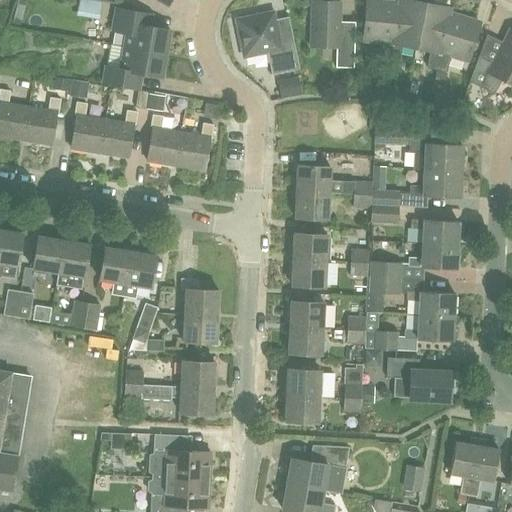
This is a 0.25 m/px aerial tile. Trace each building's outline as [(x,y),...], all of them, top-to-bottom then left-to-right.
[(18,0),(12,23),(21,25),(26,1),(21,0),(18,0)] [(335,67),(353,68),(354,22),(339,21),(340,2),(334,1),(334,0),(316,0),(317,1),(311,1),(310,47),(335,47),(335,67)] [(366,0),(363,40),(382,42),(379,58),(385,59),(396,3),(366,0)] [(401,45),(415,48),(424,3),(406,0),(398,0),(398,3),(396,3),(385,59),(398,62),(401,45)] [(426,68),(438,70),(449,14),(448,13),(449,8),(424,3),(415,48),(430,51),(426,68)] [(126,33),(123,46),(165,54),(169,30),(149,26),(151,15),(115,8),(111,31),(126,33)] [(279,44),(273,12),(235,20),(243,57),(266,52),(271,75),(298,69),(293,41),(279,44)] [(449,55),(467,61),(479,23),(449,14),(438,70),(445,71),(449,55)] [(511,29),(510,29),(493,64),(478,57),(469,82),(493,93),(501,80),(511,84),(511,29)] [(105,66),(102,83),(138,90),(141,74),(161,77),(165,54),(123,46),(119,69),(105,66)] [(277,81),(281,98),(302,94),(299,76),(277,81)] [(54,77),(52,89),(69,92),(71,80),(54,77)] [(86,99),(89,82),(71,80),(69,96),(86,99)] [(0,136),(22,140),(27,107),(8,103),(10,91),(0,89),(0,136)] [(135,107),(145,109),(148,92),(137,90),(135,107)] [(149,94),(147,109),(163,111),(165,96),(149,94)] [(47,110),(27,107),(22,140),(50,145),(56,111),(58,112),(60,99),(49,97),(47,110)] [(70,148),(99,153),(104,120),(85,116),(87,104),(76,102),(74,114),(76,115),(70,148)] [(203,117),(216,119),(219,106),(206,103),(203,117)] [(124,123),(104,120),(99,153),(127,158),(132,124),(135,125),(137,112),(126,110),(124,123)] [(146,161),(175,166),(180,132),(161,129),(163,117),(152,115),(150,127),(152,128),(146,161)] [(200,136),(180,132),(175,166),(203,171),(209,137),(211,137),(213,125),(202,123),(200,136)] [(374,127),(372,143),(400,145),(402,129),(374,127)] [(461,145),(408,143),(408,151),(414,152),(413,169),(423,169),(460,171),(461,145)] [(120,178),(121,165),(108,163),(106,177),(120,178)] [(296,165),(295,191),(329,193),(340,194),(341,181),(329,180),(330,167),(296,165)] [(409,194),(421,195),(459,197),(460,171),(423,169),(422,186),(410,186),(409,194)] [(354,173),(353,195),(371,196),(372,185),(371,173),(354,173)] [(385,186),(372,185),(371,196),(371,204),(398,206),(398,191),(385,190),(385,186)] [(328,219),(329,193),(295,191),(293,217),(328,219)] [(352,208),(370,208),(371,204),(371,196),(353,195),(352,208)] [(369,222),(397,223),(398,206),(371,204),(370,208),(369,222)] [(422,229),(421,242),(456,244),(458,221),(410,218),(410,228),(422,229)] [(21,233),(0,229),(0,274),(1,274),(1,271),(15,273),(21,233)] [(292,233),(291,259),(326,261),(327,235),(292,233)] [(56,285),(64,240),(37,236),(32,269),(58,273),(56,285)] [(81,289),(82,277),(83,277),(89,244),(64,240),(56,285),(81,289)] [(408,266),(420,266),(455,269),(456,244),(421,242),(420,258),(408,258),(408,266)] [(111,294),(122,296),(129,251),(104,247),(98,280),(113,282),(111,294)] [(350,262),(368,263),(368,261),(369,261),(369,249),(350,249),(350,262)] [(137,286),(150,288),(155,255),(129,251),(122,296),(135,298),(137,286)] [(325,286),(326,261),(291,259),(290,285),(325,286)] [(368,261),(368,263),(367,276),(400,277),(401,262),(369,261),(368,261)] [(366,276),(367,276),(368,263),(350,262),(349,275),(366,276)] [(400,277),(367,276),(366,276),(365,297),(365,312),(374,312),(374,313),(382,313),(383,293),(399,294),(400,277)] [(184,289),(183,315),(217,316),(218,290),(198,289),(199,279),(180,279),(180,289),(184,289)] [(3,314),(16,317),(20,292),(7,290),(3,314)] [(418,300),(418,314),(453,316),(454,293),(407,291),(406,300),(418,300)] [(16,317),(29,319),(32,294),(20,292),(16,317)] [(69,327),(83,329),(87,303),(74,300),(69,327)] [(289,301),(288,327),(322,329),(323,303),(289,301)] [(103,313),(99,313),(100,305),(87,303),(83,329),(96,331),(96,329),(100,328),(103,313)] [(137,327),(148,332),(157,308),(145,303),(136,327),(137,327)] [(362,348),(396,350),(397,332),(373,331),(374,313),(374,312),(365,312),(365,317),(364,331),(364,344),(363,344),(362,348)] [(404,338),(416,339),(451,341),(453,316),(418,314),(417,330),(405,329),(404,338)] [(183,315),(182,341),(216,342),(217,316),(183,315)] [(347,317),(347,330),(364,331),(365,317),(347,317)] [(144,343),(146,339),(148,332),(137,327),(129,349),(146,350),(146,344),(144,343)] [(321,355),(322,329),(288,327),(287,353),(321,355)] [(346,343),(363,344),(364,344),(364,331),(347,330),(334,330),(333,338),(346,339),(346,343)] [(163,351),(163,340),(146,339),(146,344),(146,350),(163,351)] [(387,377),(395,377),(394,395),(409,396),(409,399),(450,400),(451,372),(419,371),(420,360),(387,358),(387,377)] [(181,360),(180,387),(213,388),(215,362),(181,360)] [(344,382),(362,383),(362,365),(356,365),(342,364),(342,371),(344,372),(344,382)] [(334,373),(320,373),(320,370),(286,369),(284,395),(319,396),(333,397),(334,373)] [(0,370),(0,490),(9,492),(29,377),(11,374),(11,373),(0,370)] [(125,371),(124,384),(141,385),(142,372),(125,371)] [(361,399),(361,386),(362,383),(344,382),(338,382),(337,390),(343,390),(343,398),(361,399)] [(179,397),(179,412),(212,414),(213,388),(180,387),(141,385),(124,384),(123,396),(140,397),(140,399),(171,400),(171,397),(179,397)] [(375,387),(361,386),(361,399),(361,403),(374,404),(375,387)] [(318,422),(319,396),(284,395),(283,421),(318,422)] [(360,412),(361,403),(361,399),(343,398),(344,411),(360,412)] [(154,434),(153,450),(153,453),(149,455),(148,472),(152,474),(152,477),(208,480),(210,452),(184,451),(185,436),(154,434)] [(459,493),(468,495),(477,446),(455,442),(449,474),(463,476),(459,493)] [(341,494),(349,447),(345,447),(311,445),(308,461),(290,458),(286,483),(321,490),(341,494)] [(480,479),(493,482),(499,450),(477,446),(468,495),(477,496),(480,479)] [(429,489),(434,467),(419,464),(414,486),(429,489)] [(207,508),(208,480),(152,477),(151,480),(148,481),(147,491),(150,493),(149,511),(180,511),(181,507),(207,508)] [(297,511),(334,511),(335,506),(319,504),(321,490),(286,483),(281,509),(297,511)] [(457,494),(455,503),(465,504),(466,495),(457,494)]
